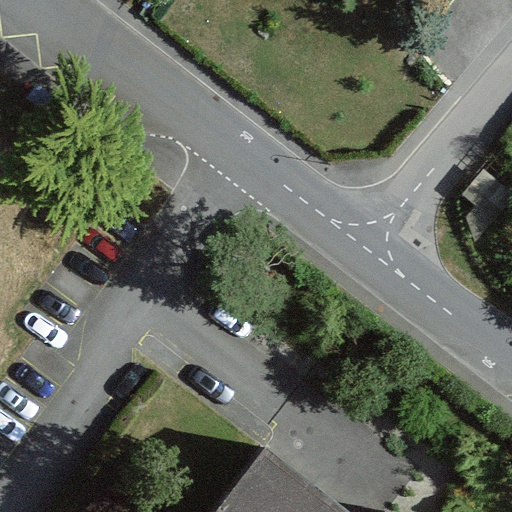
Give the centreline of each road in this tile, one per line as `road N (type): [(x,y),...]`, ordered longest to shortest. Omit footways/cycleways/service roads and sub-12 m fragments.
road 1 (residential): [(0,491),(245,148)]
road 2 (residential): [(50,0),(245,148)]
road 3 (residential): [(363,239),(511,75)]
road 4 (residential): [(363,239),(511,354)]
road 5 (residential): [(245,148),(363,239)]
